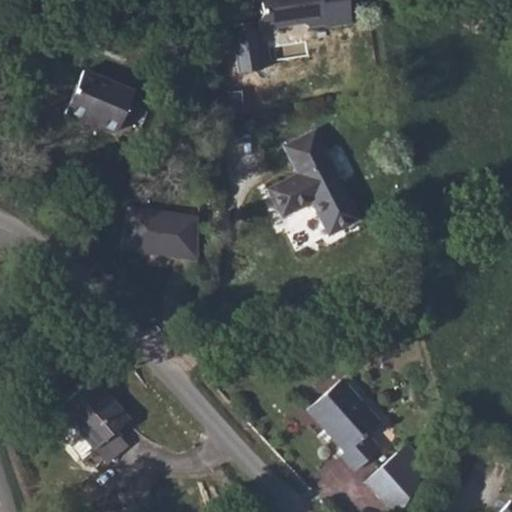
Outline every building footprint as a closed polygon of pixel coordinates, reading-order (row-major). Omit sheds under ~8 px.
[(260,0),(263,14),(259,21),(260,30),(304,23),(309,27),(324,25),(324,27),(351,23),(347,0),(260,0)] [(116,131),(133,92),(83,70),(65,114),(85,122),(87,119),(116,131)] [(359,219),(314,131),(284,146),(297,174),(267,189),(281,217),(311,201),(328,235),(359,219)] [(122,249),(197,260),(198,255),(198,216),(128,206),(122,249)] [(129,420),(93,378),(59,407),(72,423),(64,429),(64,434),(81,455),(92,446),(94,449),(95,449),(114,432),(129,420)] [(380,422),(342,379),(308,409),(345,451),(341,454),(355,470),(379,449),(366,434),(380,422)] [(114,432),(95,449),(106,462),(126,446),(114,432)] [(397,452),(419,477),(426,466),(406,444),(397,452)] [(400,511),(419,477),(397,452),(364,481),(391,511),(400,511)] [(511,511),(511,502),(510,500),(499,511),(511,511)]
